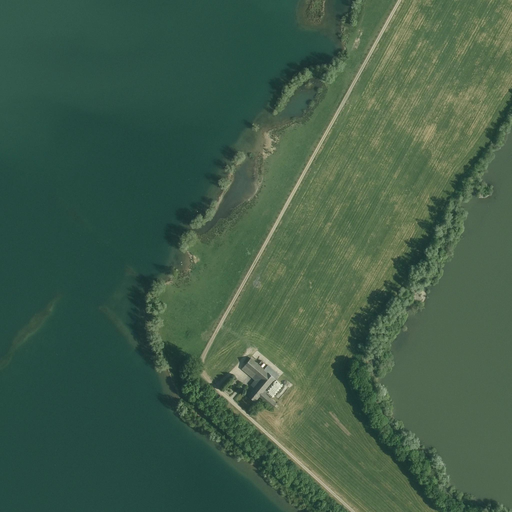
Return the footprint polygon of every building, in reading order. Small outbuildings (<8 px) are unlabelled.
[(256,378),(266,367),(253,355),(243,367),(256,378)] [(266,367),(276,377),(280,373),(269,364),(266,367)] [(256,378),(251,382),(255,386),(262,392),(265,390),(276,377),(266,367),(256,378)] [(262,392),(255,386),(247,393),(256,401),(262,395),(263,393),(262,392)] [(263,393),(262,395),(264,398),(274,407),(278,402),(265,390),(262,392),(263,393)]
